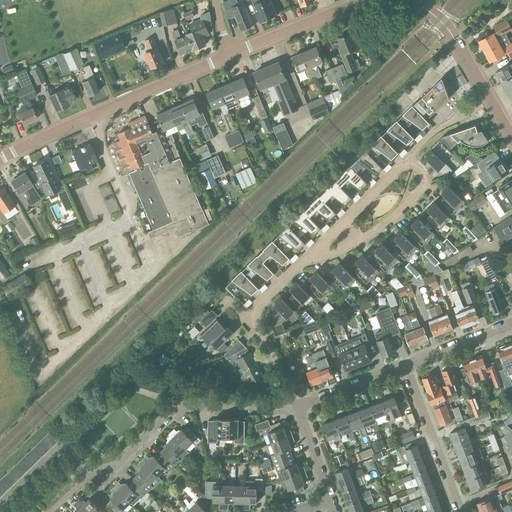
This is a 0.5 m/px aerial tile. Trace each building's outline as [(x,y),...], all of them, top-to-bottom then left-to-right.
[(235,0),(228,0),(222,3),(227,19),(234,16),(240,30),(243,28),(244,30),(251,27),(250,26),(252,25),(243,2),(237,5),(235,0)] [(243,0),(244,2),(248,0),(251,0),(260,22),(276,15),(269,0),(243,0)] [(173,9),(159,12),(162,26),(176,22),(173,9)] [(196,18),(193,11),(184,14),(187,21),(196,18)] [(194,32),(186,36),(192,49),(192,50),(206,45),(203,37),(209,34),(206,27),(212,25),(210,12),(201,16),(202,20),(190,25),(194,32)] [(479,41),(485,51),(508,39),(504,33),(511,29),(506,20),(493,27),(496,32),(479,41)] [(192,49),(186,36),(186,35),(180,37),(177,30),(171,32),(181,54),(192,49)] [(101,58),(124,48),(117,33),(95,44),(101,58)] [(356,69),(350,53),(362,48),(359,38),(353,41),(350,34),(337,39),(340,47),(339,47),(349,72),(356,69)] [(151,69),(164,63),(152,37),(144,41),(149,51),(144,53),(151,69)] [(511,43),(511,44),(508,39),(485,51),(490,61),(507,52),(510,57),(511,56),(511,43)] [(317,46),(304,51),(315,78),(321,76),(316,65),(323,62),(317,46)] [(76,48),(63,54),(70,71),(71,70),(72,71),(82,66),(83,65),(76,48)] [(310,81),(315,78),(304,51),(292,56),(299,72),(305,70),(310,81)] [(280,99),(277,101),(283,115),(298,109),(279,62),(266,67),(275,88),(279,98),(280,99)] [(511,62),(496,72),(502,82),(511,76),(511,62)] [(342,64),(331,69),(335,80),(339,89),(344,87),(340,78),(347,75),(342,64)] [(11,65),(2,69),(5,75),(14,71),(11,65)] [(36,68),(35,65),(31,67),(32,70),(30,71),(36,85),(45,81),(38,67),(36,68)] [(85,81),(82,82),(88,96),(98,91),(93,78),(94,77),(88,65),(83,67),(85,73),(83,74),(85,81)] [(107,65),(99,68),(103,77),(110,74),(107,65)] [(267,86),(273,101),(279,98),(275,88),(266,67),(254,72),(260,88),(267,86)] [(329,82),(335,80),(331,69),(325,71),(329,82)] [(511,76),(502,82),(511,100),(511,76)] [(243,77),(230,82),(237,98),(250,93),(243,77)] [(442,77),(413,106),(412,106),(421,114),(421,115),(426,120),(427,120),(427,119),(443,104),(441,103),(447,98),(445,91),(446,90),(442,77)] [(230,82),(218,88),(227,109),(240,104),(237,98),(230,82)] [(31,84),(16,91),(21,102),(25,111),(18,114),(23,125),(37,119),(32,109),(28,99),(36,96),(31,84)] [(50,89),(44,91),(50,103),(52,102),(56,110),(68,105),(67,103),(75,100),(69,87),(52,94),(50,89)] [(224,136),(227,141),(241,136),(238,130),(237,131),(227,109),(218,88),(206,93),(213,109),(220,106),(231,133),(224,136)] [(323,97),(325,103),(329,113),(343,99),(340,90),(323,97)] [(253,98),(262,119),(267,117),(258,96),(253,98)] [(193,99),(181,104),(190,125),(198,122),(200,126),(207,123),(203,113),(200,114),(193,99)] [(329,113),(325,103),(309,109),(316,125),(317,125),(329,113)] [(169,109),(176,125),(178,131),(185,128),(188,135),(193,132),(188,120),(181,104),(169,109)] [(421,114),(412,106),(413,106),(412,105),(402,114),(403,115),(397,121),(405,130),(405,129),(413,122),(423,129),(429,123),(427,120),(426,120),(421,115),(421,114)] [(159,120),(154,122),(158,131),(161,130),(164,137),(167,136),(170,142),(173,141),(174,140),(171,134),(178,131),(176,125),(169,109),(159,113),(157,115),(159,120)] [(260,121),(265,133),(272,130),(267,118),(260,121)] [(382,136),(381,136),(390,145),(390,144),(397,137),(407,144),(414,138),(405,129),(405,130),(397,121),(397,120),(387,129),(388,130),(382,136)] [(275,133),(286,129),(283,123),(273,127),(275,133)] [(439,140),(449,150),(450,150),(458,142),(460,140),(462,141),(463,142),(465,143),(466,144),(468,145),(470,145),(472,146),(473,146),(475,146),(477,146),(479,146),(481,145),(482,145),(484,144),(486,143),(487,142),(489,141),(481,130),(478,132),(477,131),(475,125),(442,137),(439,140)] [(205,135),(207,141),(214,138),(211,132),(209,126),(202,129),(205,135)] [(286,129),(275,133),(280,144),(282,150),(293,145),(291,140),(286,129)] [(417,143),(426,134),(423,131),(414,139),(417,143)] [(366,151),(374,160),(374,159),(382,152),(392,159),(398,153),(390,144),(390,145),(381,136),(382,136),(381,135),(371,145),(372,145),(366,151)] [(243,142),(241,136),(227,141),(229,148),(243,142)] [(452,153),(450,150),(449,150),(439,140),(430,149),(431,150),(425,156),(438,170),(445,163),(444,161),(452,153)] [(206,144),(195,149),(198,155),(209,150),(206,144)] [(73,150),(73,152),(72,152),(80,170),(85,167),(87,172),(92,169),(89,163),(96,160),(89,145),(78,150),(76,149),(73,150)] [(407,152),(404,149),(399,154),(402,158),(407,152)] [(359,175),(359,174),(366,167),(376,174),(383,168),(374,159),(374,160),(366,151),(366,150),(356,160),(351,166),(350,166),(359,175)] [(494,152),(477,163),(481,169),(483,171),(479,174),(486,185),(509,170),(508,170),(501,160),(502,160),(501,159),(499,161),(497,158),(498,158),(494,152)] [(51,158),(54,163),(60,160),(58,155),(51,158)] [(200,163),(210,161),(209,155),(199,157),(200,163)] [(468,159),(451,175),(454,177),(470,167),(474,165),(468,159)] [(33,166),(39,179),(33,182),(37,188),(41,187),(46,196),(56,191),(66,211),(73,208),(63,185),(57,188),(58,187),(52,175),(45,160),(33,166)] [(134,181),(150,170),(143,161),(128,172),(134,181)] [(386,173),(392,167),(389,164),(383,169),(386,173)] [(359,174),(359,175),(350,166),(351,166),(350,165),(340,175),(341,175),(335,181),(343,190),(343,189),(351,182),(361,189),(367,183),(359,174)] [(214,170),(212,171),(215,178),(225,173),(222,166),(222,167),(214,170)] [(262,166),(261,166),(254,169),(257,176),(264,173),(263,170),(262,166)] [(235,173),(242,189),(257,182),(250,167),(235,173)] [(210,169),(200,173),(207,189),(217,184),(210,169)] [(140,190),(156,179),(150,170),(134,181),(140,190)] [(24,173),(10,181),(19,194),(24,191),(28,199),(26,200),(30,206),(41,199),(32,186),(32,185),(24,173)] [(445,178),(449,183),(454,178),(449,173),(445,178)] [(140,190),(147,198),(162,187),(156,179),(140,190)] [(371,188),(376,182),(373,179),(368,184),(371,188)] [(325,190),(319,196),(328,205),(328,204),(335,197),(345,204),(352,198),(343,189),(343,190),(335,181),(334,180),(325,190)] [(511,180),(485,198),(483,194),(467,204),(472,211),(487,201),(487,200),(488,199),(500,217),(511,209),(511,180)] [(446,196),(440,202),(452,214),(465,202),(453,189),(456,186),(453,181),(449,185),(448,185),(441,192),(446,196)] [(162,187),(147,198),(153,207),(169,196),(162,187)] [(0,189),(0,220),(1,222),(3,225),(8,221),(6,218),(3,214),(14,206),(2,188),(0,189)] [(355,203),(361,197),(358,194),(352,199),(355,203)] [(304,211),(312,220),(312,219),(320,212),(329,219),(336,213),(328,204),(328,205),(319,196),(319,195),(309,205),(310,205),(304,211)] [(169,196),(153,207),(160,216),(175,205),(169,196)] [(438,231),(450,218),(434,202),(427,209),(431,213),(426,218),(438,231)] [(339,218),(345,212),(342,209),(336,214),(339,218)] [(312,219),(312,220),(304,211),(303,210),(294,220),(288,226),(296,235),(297,234),(304,227),(314,234),(321,228),(312,219)] [(113,229),(128,246),(138,238),(127,226),(133,221),(125,212),(119,217),(122,221),(113,229)] [(15,232),(24,227),(18,216),(9,222),(15,232)] [(422,246),(434,234),(418,217),(411,224),(415,228),(410,234),(422,246)] [(493,228),(503,243),(511,236),(511,219),(510,217),(493,228)] [(76,229),(73,222),(67,225),(70,232),(76,229)] [(324,233),(330,227),(327,224),(321,230),(324,233)] [(297,234),(296,235),(288,226),(288,225),(278,235),(279,235),(273,241),(281,250),(281,249),(289,242),(298,249),(305,243),(297,234)] [(464,227),(461,230),(472,242),(478,238),(465,226),(464,227)] [(128,246),(113,229),(104,237),(101,234),(95,238),(103,247),(109,243),(119,254),(128,246)] [(405,260),(417,248),(401,231),(394,238),(398,242),(393,247),(405,260)] [(25,248),(10,255),(11,258),(35,248),(40,245),(35,237),(30,240),(32,244),(33,246),(26,249),(26,248),(25,248)] [(445,239),(442,242),(454,254),(459,251),(447,238),(445,239)] [(314,242),(311,239),(305,244),(308,248),(314,242)] [(263,250),(257,256),(265,265),(266,264),(273,257),(283,264),(289,258),(281,249),(281,250),(273,241),(272,240),(263,250)] [(385,272),(398,259),(382,242),(375,249),(377,252),(371,257),(385,272)] [(434,242),(429,249),(437,255),(442,248),(434,242)] [(94,258),(107,271),(115,264),(102,250),(94,258)] [(427,251),(423,254),(435,266),(440,263),(428,250),(427,251)] [(293,263),(299,257),(296,254),(290,260),(293,263)] [(366,283),(379,271),(362,254),(355,261),(360,266),(354,271),(366,283)] [(242,271),(250,280),(250,279),(258,272),(267,279),(274,273),(266,264),(265,265),(257,256),(257,255),(247,265),(248,265),(242,271)] [(496,278),(486,257),(480,260),(489,280),(496,278)] [(86,265),(99,279),(107,271),(94,258),(86,265)] [(343,291),(356,279),(340,262),(333,269),(337,274),(331,279),(343,291)] [(408,263),(405,266),(416,278),(419,276),(421,275),(409,262),(408,263)] [(0,269),(0,283),(18,276),(13,264),(0,269)] [(99,279),(86,265),(78,273),(92,287),(99,279)] [(280,269),(274,275),(277,278),(283,272),(280,269)] [(448,269),(435,274),(439,286),(445,284),(443,279),(451,276),(448,269)] [(250,279),(250,280),(242,271),(241,270),(232,280),(226,286),(234,295),(242,287),(252,294),(258,288),(250,279)] [(320,299),(333,287),(317,270),(309,277),(314,281),(308,287),(320,299)] [(71,280),(84,294),(92,287),(78,273),(71,280)] [(433,288),(439,286),(435,274),(423,279),(425,284),(431,282),(433,288)] [(30,303),(18,276),(0,283),(0,297),(8,315),(11,313),(10,313),(31,304),(30,303)] [(392,279),(389,282),(396,289),(404,286),(394,276),(392,279)] [(423,279),(410,283),(415,296),(420,294),(418,287),(425,284),(423,279)] [(76,302),(84,294),(71,280),(63,288),(76,302)] [(289,288),(294,292),(288,298),(297,307),(303,302),(305,305),(313,298),(297,281),(289,288)] [(469,282),(461,285),(463,290),(462,290),(468,303),(477,299),(476,298),(475,294),(472,286),(471,287),(469,282)] [(409,298),(415,296),(410,283),(397,289),(400,295),(407,292),(409,298)] [(262,293),(268,287),(265,284),(259,290),(262,293)] [(370,287),(367,290),(373,298),(381,294),(372,285),(370,287)] [(68,310),(76,302),(63,288),(55,296),(68,310)] [(496,288),(486,292),(488,299),(494,314),(504,310),(499,295),(496,288)] [(457,290),(451,292),(457,306),(454,308),(456,314),(455,314),(460,327),(461,328),(470,325),(470,323),(464,308),(457,290)] [(390,307),(397,305),(392,292),(385,295),(390,307)] [(348,295),(345,299),(352,306),(359,303),(350,294),(348,295)] [(278,308),(268,317),(275,336),(279,334),(286,332),(282,322),(294,310),(281,296),(274,303),(278,308)] [(249,299),(243,305),(246,308),(252,302),(249,299)] [(372,307),(370,300),(364,302),(358,304),(361,311),(367,309),(372,307)] [(33,302),(30,303),(31,304),(10,313),(11,313),(16,327),(18,326),(20,332),(19,333),(26,348),(49,338),(42,323),(39,324),(36,318),(39,317),(33,302)] [(326,304),(322,308),(329,315),(337,312),(328,302),(326,304)] [(439,305),(434,307),(444,333),(445,334),(454,331),(453,329),(447,314),(443,315),(439,305)] [(469,306),(464,308),(470,323),(470,325),(479,321),(479,320),(474,307),(470,308),(469,306)] [(384,331),(375,334),(378,341),(377,341),(383,357),(395,352),(390,340),(389,337),(387,337),(386,333),(398,328),(390,307),(377,312),(384,331)] [(434,307),(429,309),(433,319),(429,321),(435,337),(435,338),(445,334),(444,333),(434,307)] [(206,327),(218,315),(212,309),(200,321),(206,327)] [(304,313),(300,316),(307,323),(315,320),(305,311),(304,313)] [(408,315),(403,317),(409,332),(405,334),(410,346),(410,348),(419,344),(419,343),(411,322),(408,315)] [(211,342),(210,342),(225,327),(217,319),(198,338),(201,340),(204,338),(209,343),(211,342)] [(417,320),(411,322),(419,343),(419,344),(428,341),(428,339),(423,327),(420,328),(417,320)] [(228,347),(224,343),(234,333),(227,325),(225,327),(210,342),(211,342),(221,353),(228,347)] [(192,338),(199,332),(195,327),(188,333),(192,338)] [(359,336),(348,340),(358,366),(370,361),(371,361),(364,344),(372,342),(366,328),(360,330),(362,335),(359,337),(359,336)] [(328,330),(322,332),(326,341),(332,339),(328,331),(328,330)] [(239,340),(224,354),(224,355),(226,358),(236,353),(246,347),(239,340)] [(346,371),(358,366),(348,340),(335,346),(333,341),(326,344),(332,357),(339,354),(346,371)] [(500,349),(498,350),(503,362),(501,362),(506,376),(511,374),(511,343),(510,344),(510,345),(506,346),(506,345),(505,346),(500,348),(500,349)] [(323,350),(312,354),(313,356),(322,381),(333,376),(328,364),(323,350)] [(224,355),(210,361),(214,373),(226,368),(225,365),(228,363),(229,365),(237,360),(249,383),(263,376),(251,353),(249,353),(239,359),(236,353),(226,358),(224,355)] [(313,356),(306,358),(308,364),(310,364),(312,370),(307,372),(311,385),(322,381),(313,356)] [(476,358),(473,359),(480,379),(491,375),(495,387),(502,384),(497,372),(495,373),(492,365),(486,367),(485,364),(486,363),(485,362),(484,362),(482,356),(480,357),(478,356),(476,357),(476,358)] [(465,362),(463,363),(466,369),(465,369),(466,371),(468,376),(466,376),(469,383),(480,379),(473,359),(469,361),(468,360),(466,361),(465,362)] [(444,371),(442,371),(447,385),(443,386),(449,402),(459,398),(457,392),(458,391),(454,383),(458,382),(452,367),(450,368),(450,367),(443,369),(444,371)] [(162,379),(138,370),(133,384),(158,392),(162,379)] [(424,378),(422,379),(427,392),(427,393),(432,405),(441,426),(452,421),(444,401),(445,400),(440,387),(438,388),(433,375),(431,376),(430,374),(424,377),(424,378)] [(394,397),(382,402),(386,413),(388,418),(390,423),(395,421),(394,417),(401,415),(397,405),(398,405),(397,403),(396,403),(394,397)] [(475,416),(481,414),(475,397),(469,399),(475,416)] [(382,402),(370,406),(374,418),(386,413),(382,402)] [(370,406),(358,411),(364,427),(372,424),(375,431),(379,430),(374,418),(370,406)] [(358,411),(346,416),(352,432),(360,429),(362,436),(367,434),(364,427),(358,411)] [(488,412),(481,414),(475,416),(466,420),(469,426),(491,418),(488,412)] [(346,416),(334,420),(338,432),(344,430),(346,434),(348,433),(351,440),(355,439),(352,432),(346,416)] [(214,421),(208,421),(208,443),(217,443),(220,438),(226,438),(226,419),(214,419),(214,421)] [(226,419),(226,438),(232,438),(236,443),(244,443),(245,421),(239,421),(239,419),(226,419)] [(268,420),(254,425),(257,431),(262,429),(264,435),(268,434),(271,444),(293,436),(291,430),(285,432),(284,427),(282,428),(280,422),(270,426),(268,420)] [(334,420),(322,425),(324,431),(324,433),(325,433),(326,436),(328,441),(335,439),(336,441),(341,439),(338,432),(334,420)] [(174,429),(170,433),(185,449),(186,449),(193,442),(196,445),(201,440),(187,426),(183,431),(182,429),(178,433),(174,429)] [(465,427),(450,433),(454,445),(469,439),(465,427)] [(505,435),(503,437),(508,443),(511,438),(511,428),(511,429),(505,435)] [(50,431),(46,436),(55,445),(59,440),(54,435),(50,431)] [(411,431),(395,437),(398,445),(414,439),(411,431)] [(163,450),(161,452),(175,466),(176,464),(180,460),(181,461),(189,452),(186,449),(185,449),(170,433),(165,437),(169,441),(165,445),(167,446),(163,450)] [(488,436),(491,444),(496,441),(493,434),(488,436)] [(46,436),(42,440),(50,449),(55,445),(46,436)] [(275,454),(271,455),(273,461),(274,463),(292,456),(291,455),(289,449),(291,448),(289,443),(295,441),(293,436),(271,444),(275,454)] [(469,439),(454,445),(459,456),(473,450),(471,444),(475,443),(473,438),(469,439)] [(42,440),(37,444),(46,453),(50,449),(42,440)] [(499,450),(496,441),(491,444),(494,452),(499,450)] [(378,443),(373,445),(376,452),(381,450),(378,443)] [(42,457),(46,453),(37,444),(33,448),(42,457)] [(404,446),(397,449),(398,453),(402,464),(401,464),(402,465),(406,464),(410,462),(421,458),(417,445),(412,447),(410,448),(410,447),(409,448),(405,450),(404,446)] [(366,450),(368,456),(374,454),(372,447),(366,450)] [(33,448),(29,452),(37,461),(42,457),(33,448)] [(473,450),(459,456),(463,467),(482,460),(483,459),(479,448),(473,450)] [(33,465),(37,461),(29,452),(24,456),(33,465)] [(146,455),(142,460),(158,476),(166,468),(169,471),(173,467),(175,466),(161,452),(160,453),(155,457),(154,456),(150,459),(146,455)] [(382,454),(381,452),(373,456),(374,460),(383,457),(382,454)] [(33,465),(24,456),(20,461),(29,469),(33,465)] [(342,456),(335,459),(337,466),(345,464),(342,456)] [(281,481),(284,480),(306,472),(304,467),(301,468),(298,465),(297,465),(297,464),(295,464),(292,457),(274,463),(281,481)] [(496,459),(499,467),(505,465),(502,457),(496,459)] [(421,458),(410,462),(414,474),(426,469),(421,458)] [(135,477),(134,478),(147,492),(148,491),(153,486),(150,483),(158,476),(142,460),(138,464),(142,468),(138,471),(139,473),(135,477)] [(478,462),(463,468),(467,479),(486,472),(482,460),(478,462)] [(24,474),(29,469),(20,461),(16,465),(24,474)] [(369,485),(378,482),(371,463),(363,466),(369,485)] [(24,474),(16,465),(11,469),(20,478),(24,474)] [(508,472),(505,465),(499,467),(502,475),(508,472)] [(336,472),(342,491),(354,487),(347,468),(336,472)] [(16,482),(20,478),(11,469),(7,473),(16,482)] [(362,469),(356,472),(356,473),(356,476),(357,478),(364,475),(362,469)] [(426,469),(414,474),(419,486),(431,481),(426,469)] [(306,472),(281,481),(285,491),(284,491),(287,497),(305,491),(303,485),(304,484),(303,479),(308,478),(306,472)] [(486,472),(467,479),(472,491),(486,485),(484,478),(488,477),(486,472)] [(16,482),(7,473),(3,477),(11,486),(16,482)] [(0,482),(7,490),(11,486),(3,477),(0,479),(0,482)] [(119,482),(115,486),(130,503),(133,506),(141,498),(146,494),(147,492),(134,478),(132,480),(128,484),(126,482),(123,486),(119,482)] [(246,486),(245,510),(250,510),(250,506),(248,504),(248,503),(257,503),(257,491),(263,491),(263,481),(262,479),(255,479),(255,481),(246,481),(246,486)] [(511,480),(500,486),(503,493),(511,489),(511,480)] [(205,481),(205,495),(208,498),(213,498),(213,502),(221,502),(221,504),(220,505),(219,505),(219,510),(224,510),(224,485),(224,482),(205,481)] [(435,493),(430,481),(419,486),(424,498),(435,493)] [(224,485),(224,510),(228,510),(228,505),(227,504),(227,502),(235,503),(235,486),(224,485)] [(112,499),(107,504),(115,511),(124,511),(123,510),(130,503),(115,486),(110,490),(114,494),(110,498),(112,499)] [(235,486),(235,503),(243,503),(243,504),(241,506),(241,510),(245,510),(246,486),(235,486)] [(357,495),(354,487),(342,491),(347,504),(359,500),(359,501),(365,499),(364,498),(372,496),(370,490),(357,495)] [(414,487),(395,495),(397,499),(416,491),(414,487)] [(440,505),(435,493),(424,498),(410,503),(411,507),(420,504),(421,506),(426,504),(428,510),(440,505)] [(501,494),(477,503),(477,504),(477,503),(480,511),(490,511),(497,509),(502,508),(502,507),(499,499),(502,498),(501,494)] [(374,502),(372,496),(364,498),(365,499),(367,504),(374,502)] [(80,498),(76,501),(86,511),(100,511),(101,511),(92,501),(89,499),(83,505),(82,504),(82,502),(83,501),(80,498)] [(200,499),(197,502),(207,511),(211,509),(200,499)] [(363,511),(359,501),(359,500),(347,504),(350,511),(363,511)] [(86,511),(76,501),(73,505),(76,508),(77,507),(79,507),(79,508),(75,511),(86,511)] [(207,511),(197,502),(189,510),(191,511),(207,511)]
